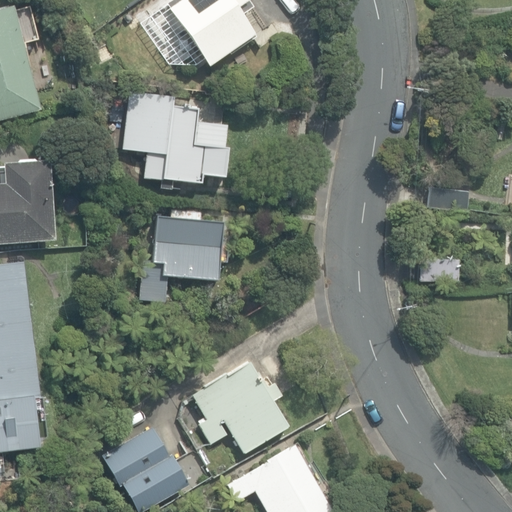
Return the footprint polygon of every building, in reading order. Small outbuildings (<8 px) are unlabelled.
[(174,12),(208,62),(227,49),(230,54),(256,37),(250,28),(260,21),(251,7),(252,7),(247,0),(187,0),(185,1),(184,0),(170,0),(166,3),(171,11),(173,10),(174,12)] [(0,120),(41,109),(13,5),(0,9),(0,120)] [(143,178),(200,184),(202,174),(224,176),(227,147),(224,147),(226,125),(196,122),(196,121),(197,109),(173,106),(174,101),(154,99),(154,96),(134,93),(129,125),(134,125),(131,147),(146,149),(143,178)] [(0,184),(0,244),(54,241),(48,161),(3,164),(4,184),(0,184)] [(252,193),(291,197),(294,175),(254,170),(252,193)] [(425,207),(464,212),(467,192),(427,187),(425,207)] [(139,303),(167,305),(168,280),(216,284),(220,223),(200,222),(202,208),(169,206),(168,218),(155,217),(151,261),(142,260),(139,303)] [(419,276),(456,277),(456,259),(419,258),(419,276)] [(0,400),(40,397),(23,263),(0,265),(0,400)] [(234,297),(246,317),(280,295),(268,275),(234,297)] [(222,418),(243,453),(287,426),(272,401),(282,395),(273,382),(264,388),(247,361),(192,395),(206,418),(197,424),(210,444),(226,434),(218,421),(222,418)] [(45,439),(40,397),(0,400),(0,452),(38,447),(40,440),(45,439)] [(167,456),(150,427),(101,455),(119,485),(123,483),(139,511),(187,483),(171,453),(167,456)] [(332,511),(293,443),(265,459),(266,461),(226,484),(236,501),(254,491),(265,511),(332,511)]
